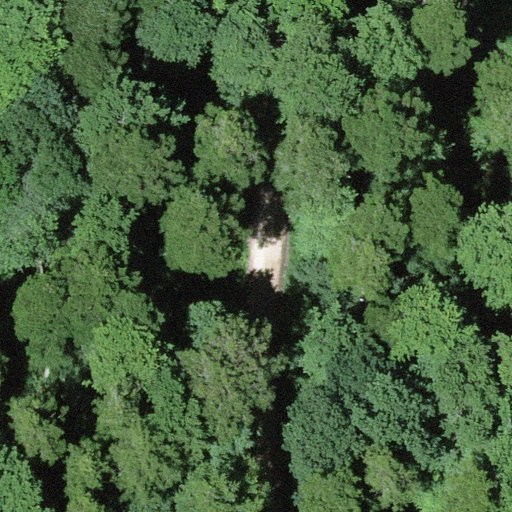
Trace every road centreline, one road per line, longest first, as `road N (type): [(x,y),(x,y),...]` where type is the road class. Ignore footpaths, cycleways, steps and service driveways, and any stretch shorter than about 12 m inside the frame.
road 1 (track): [(266,0),(254,397),(265,511)]
road 2 (track): [(257,302),(130,511)]
